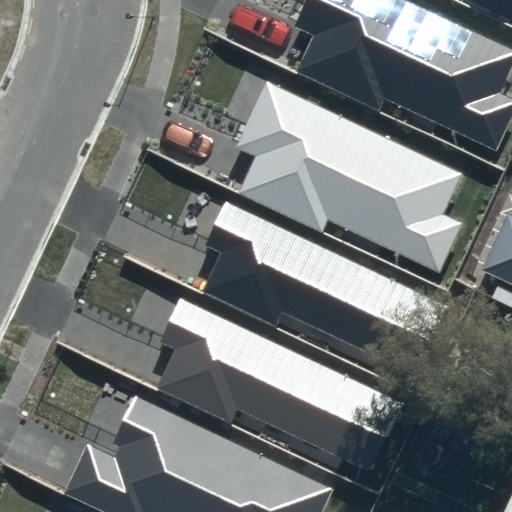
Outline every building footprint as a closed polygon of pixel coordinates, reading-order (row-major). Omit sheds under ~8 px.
[(511,70),(511,45),(415,0),(308,0),(295,26),(315,35),(297,73),(378,111),(385,98),(497,150),(511,118),(511,98),(501,93),(511,70)] [(465,172),(269,81),(237,149),(255,158),(238,192),(322,231),(329,219),(439,270),(461,223),(445,215),(465,172)] [(446,306),(227,199),(204,245),(221,254),(202,292),(275,328),(284,311),(413,375),(446,306)] [(511,232),(504,229),(482,282),(511,294),(511,232)] [(408,401),(181,294),(159,341),(176,349),(157,389),(231,424),(237,410),(373,474),(408,401)] [(322,511),(334,487),(136,393),(107,454),(88,445),(65,493),(104,511),(322,511)]
